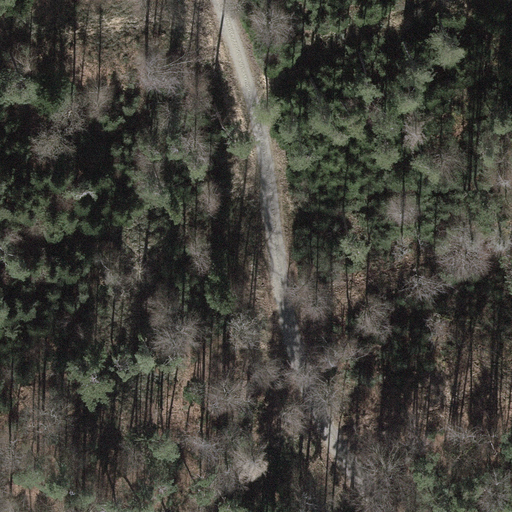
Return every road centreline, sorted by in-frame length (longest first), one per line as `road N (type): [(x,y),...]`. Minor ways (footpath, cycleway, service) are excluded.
road 1 (track): [(223,0),(251,74),(290,331),(340,455),(378,511)]
road 2 (track): [(290,331),(41,366),(0,358)]
